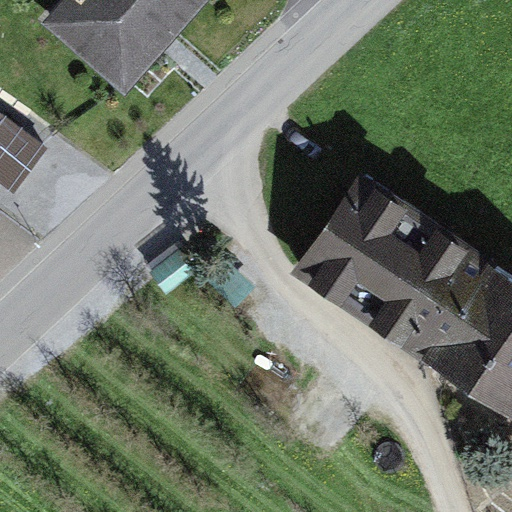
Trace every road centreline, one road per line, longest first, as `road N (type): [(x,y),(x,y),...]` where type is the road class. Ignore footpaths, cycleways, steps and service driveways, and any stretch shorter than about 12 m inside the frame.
road 1 (unclassified): [(364,0),(0,351)]
road 2 (track): [(458,511),(425,407),(284,307),(210,152)]
